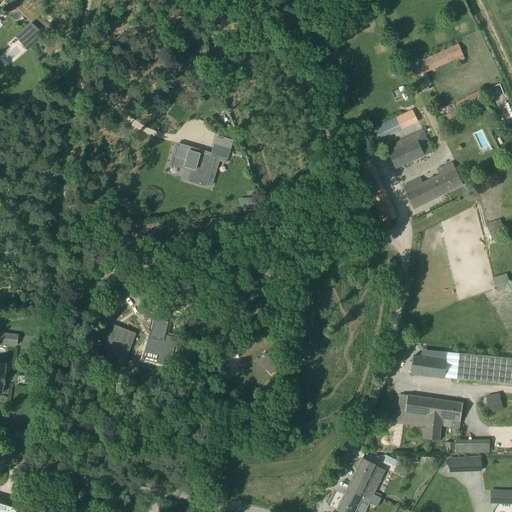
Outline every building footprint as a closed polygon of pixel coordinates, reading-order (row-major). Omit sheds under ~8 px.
[(391,22),(399,20),(396,11),(388,14),(391,22)] [(26,27),(15,36),(27,51),(36,44),(43,37),(40,30),(31,23),(26,27)] [(465,59),(463,55),(459,44),(413,64),(417,75),(455,59),(457,63),(465,59)] [(439,123),(484,102),(480,91),(434,112),(439,123)] [(376,140),(417,120),(413,110),(371,130),(376,140)] [(395,169),(433,151),(423,130),(385,147),(395,169)] [(213,155),(218,137),(203,133),(198,151),(213,155)] [(186,160),(183,167),(196,170),(201,154),(193,152),(193,151),(192,152),(189,151),(189,150),(176,146),(173,156),(186,160)] [(355,161),(382,224),(397,217),(370,155),(355,161)] [(440,176),(406,192),(414,208),(462,185),(454,169),(451,162),(437,169),(440,176)] [(244,201),(247,210),(257,207),(253,198),(244,201)] [(487,224),(492,239),(505,234),(500,219),(487,224)] [(189,256),(187,247),(163,253),(165,262),(189,256)] [(510,285),(505,273),(493,278),(498,289),(510,285)] [(169,322),(154,319),(154,318),(146,352),(161,356),(169,322)] [(114,325),(102,356),(124,364),(136,333),(114,325)] [(0,333),(0,342),(17,344),(18,335),(0,333)] [(279,366),(264,352),(252,364),(261,374),(265,370),(270,375),(279,366)] [(511,372),(511,360),(448,353),(447,365),(511,372)] [(413,356),(411,373),(444,379),(447,361),(413,356)] [(441,427),(451,428),(460,429),(463,403),(400,394),(396,423),(425,427),(424,439),(439,441),(441,427)] [(499,394),(486,397),(489,407),(501,404),(499,394)] [(455,453),(489,453),(489,440),(455,440),(455,442),(445,443),(445,450),(446,450),(446,454),(449,454),(449,450),(455,450),(455,453)] [(483,471),(483,456),(449,457),(449,472),(483,471)] [(362,458),(350,484),(374,495),(385,471),(376,467),(377,466),(362,458)] [(391,458),(389,464),(396,467),(399,461),(391,458)] [(374,495),(350,484),(337,510),(340,511),(354,511),(359,502),(368,506),(374,495)] [(511,491),(491,491),(490,503),(494,503),(493,504),(499,504),(499,503),(511,503),(511,491)] [(16,511),(17,509),(0,503),(0,511),(16,511)]
